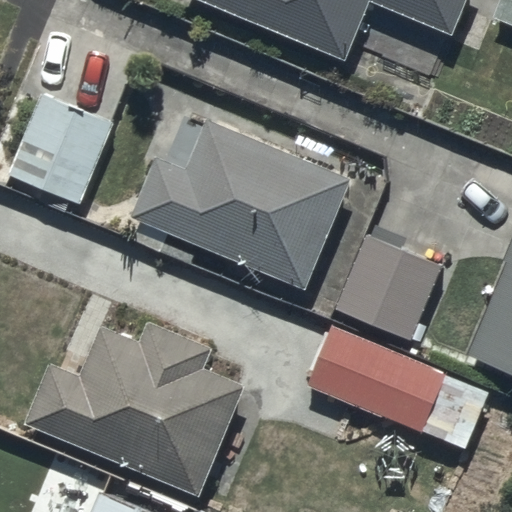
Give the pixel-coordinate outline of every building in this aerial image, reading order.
[(367,0),(374,0),(456,32),(465,0),(214,0),(347,53),(367,0)] [(511,0),(499,0),(495,12),(511,18),(511,0)] [(115,117),(47,90),(15,169),(82,196),(115,117)] [(137,211),(307,283),(350,174),(210,118),(191,159),(164,151),(137,211)] [(442,260),(366,228),(335,304),(411,336),(442,260)] [(511,239),(466,347),(511,367),(511,239)] [(50,361),(27,420),(203,493),(250,381),(210,366),(219,344),(152,317),(146,336),(105,324),(85,370),(50,361)] [(460,447),(485,388),(331,323),(305,383),(300,381),(285,416),(341,439),(357,403),(460,447)] [(150,511),(97,491),(88,511),(150,511)]
